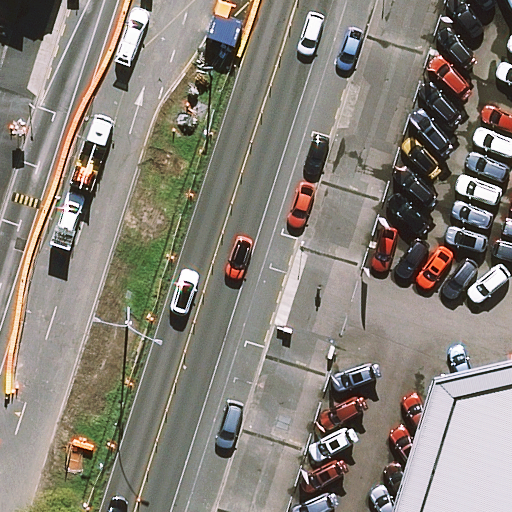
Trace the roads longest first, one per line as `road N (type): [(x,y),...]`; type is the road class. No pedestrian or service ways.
road 1 (secondary): [(305,0),(145,511)]
road 2 (secondary): [(0,450),(158,0)]
